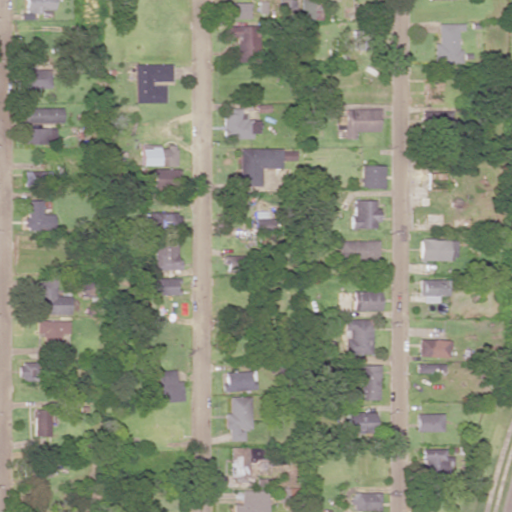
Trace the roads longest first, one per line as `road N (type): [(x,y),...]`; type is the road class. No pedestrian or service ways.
road 1 (residential): [(401,0),(397,511)]
road 2 (residential): [(203,0),(200,511)]
road 3 (residential): [(1,0),(0,511)]
